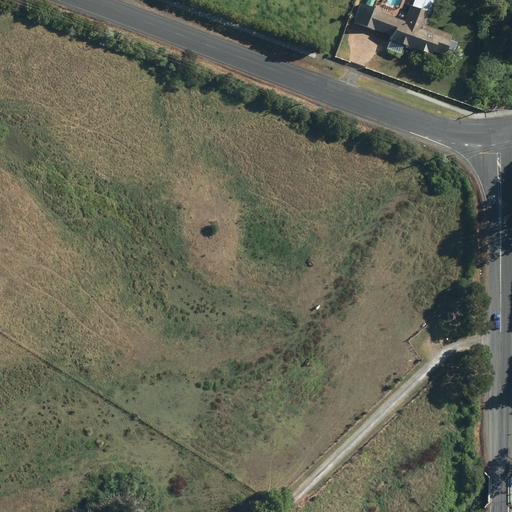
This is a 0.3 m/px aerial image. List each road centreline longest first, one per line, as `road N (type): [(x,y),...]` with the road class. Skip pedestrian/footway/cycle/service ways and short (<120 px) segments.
road 1 (tertiary): [(84,0),(427,127),(499,133)]
road 2 (tertiary): [(499,133),(499,511)]
